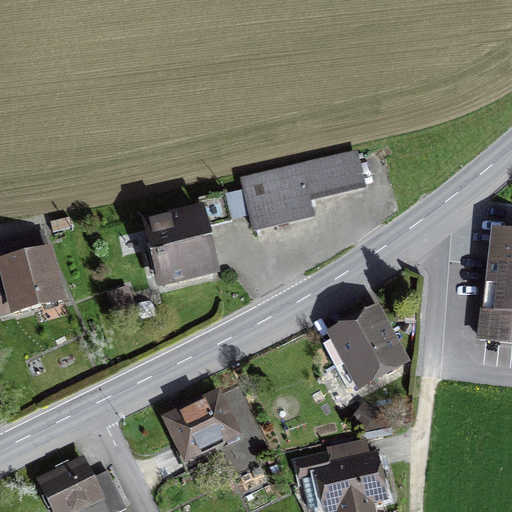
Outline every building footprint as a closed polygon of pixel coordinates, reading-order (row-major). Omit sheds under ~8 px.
[(371,136),(251,171),(270,235),(335,216),(330,199),(384,182),(371,136)] [(160,285),(214,273),(203,229),(233,222),(226,191),(196,198),(199,212),(146,224),(160,285)] [(0,268),(13,314),(62,300),(42,229),(0,240),(0,268)] [(511,235),(493,233),(482,340),(511,342),(511,235)] [(404,363),(373,310),(326,337),(357,390),(404,363)] [(221,396),(166,422),(186,466),(242,441),(221,396)] [(387,504),(377,461),(370,463),(367,447),(331,455),(332,460),(296,468),(302,493),(321,489),(325,511),(373,511),(372,507),(387,504)] [(106,511),(83,466),(41,487),(54,511),(106,511)]
